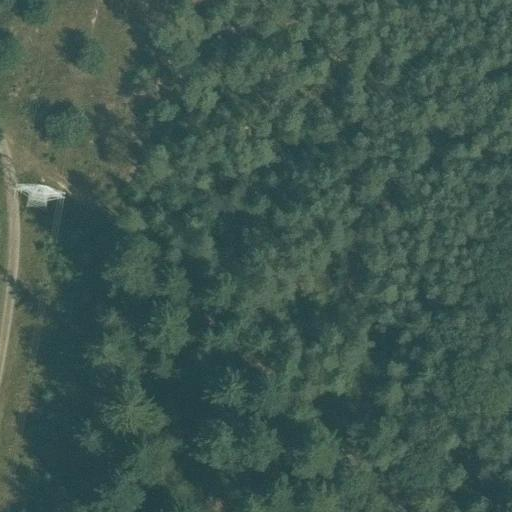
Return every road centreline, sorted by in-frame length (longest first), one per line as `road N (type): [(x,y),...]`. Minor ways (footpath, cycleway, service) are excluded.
road 1 (track): [(3,134),(397,511)]
road 2 (track): [(0,131),(9,201),(0,330)]
